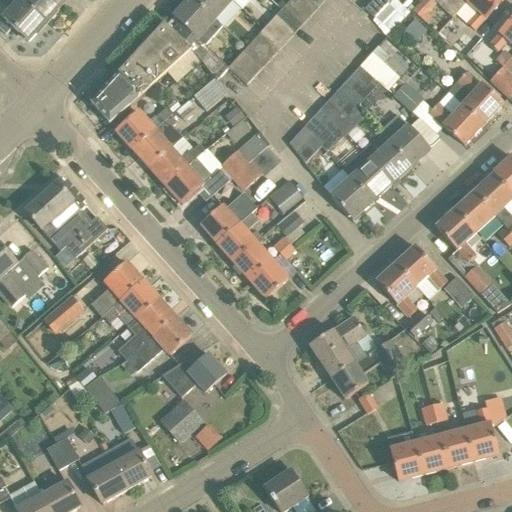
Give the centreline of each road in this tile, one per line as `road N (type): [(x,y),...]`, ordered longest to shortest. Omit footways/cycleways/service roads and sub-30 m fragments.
road 1 (residential): [(267,359),(37,104)]
road 2 (residential): [(267,359),(511,133)]
road 3 (residential): [(147,511),(305,419)]
road 4 (unclassified): [(37,104),(129,0)]
